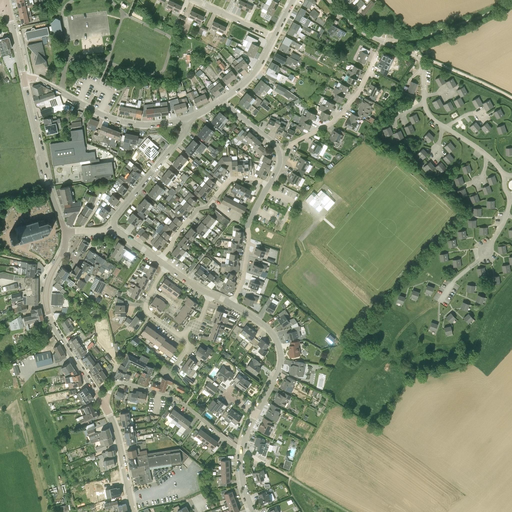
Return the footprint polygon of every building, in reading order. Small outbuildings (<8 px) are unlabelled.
[(169,0),(166,6),(169,8),(172,9),(175,3),(169,0)] [(246,3),(240,0),(239,0),(237,6),(243,9),(246,3)] [(253,6),(254,4),(252,3),(253,0),(251,0),(248,0),(247,3),(246,3),(243,9),(250,12),(253,6)] [(272,0),(269,6),(275,10),(279,3),(272,0)] [(304,0),(302,5),(307,7),(309,8),(311,5),(314,6),(315,5),(315,4),(306,0),(304,0)] [(370,0),(361,12),(365,15),(375,3),(371,0),(370,0)] [(172,9),(179,12),(182,6),(175,3),(172,9)] [(361,7),(357,3),(353,8),(357,12),(361,7)] [(29,5),(18,7),(19,13),(27,11),(27,12),(30,11),(29,8),(33,7),(33,5),(29,5)] [(272,16),(275,10),(269,6),(266,13),(263,18),(269,21),(272,16)] [(304,14),(306,11),(301,8),(298,13),(307,18),(308,17),(304,14)] [(188,17),(187,19),(193,22),(194,20),(195,20),(198,14),(191,11),(188,17)] [(315,19),(317,17),(311,12),(311,11),(309,14),(315,19)] [(298,13),(295,19),(304,24),(307,18),(298,13)] [(198,14),(195,20),(201,23),(204,17),(198,14)] [(34,15),(21,18),(22,24),(28,22),(29,22),(32,21),(32,19),(35,18),(34,15)] [(56,19),(51,24),(53,35),(59,37),(63,34),(61,22),(56,19)] [(327,31),(330,33),(329,35),(332,36),(333,34),(339,38),(340,35),(343,31),(338,29),(338,30),(336,29),(337,28),(335,27),(338,22),(333,19),(330,26),(327,24),(325,29),(327,31)] [(217,30),(220,24),(213,21),(210,27),(217,30)] [(298,29),(300,26),(293,22),(290,28),(300,33),(301,31),(298,29)] [(220,24),(217,30),(223,33),(226,27),(220,24)] [(25,36),(25,38),(27,38),(27,41),(49,36),(47,27),(25,32),(26,33),(25,34),(25,35),(25,36)] [(287,33),(292,36),(294,33),(299,35),(298,36),(302,38),(303,34),(300,33),(290,28),(287,33)] [(284,40),(282,43),(288,46),(290,43),(296,46),(295,49),(298,50),(301,45),(292,40),(285,36),(285,37),(285,38),(284,40),(283,39),(284,40)] [(12,48),(9,38),(7,37),(1,39),(1,38),(0,39),(0,50),(3,52),(6,51),(5,49),(12,48)] [(249,49),(256,52),(259,46),(252,43),(253,40),(249,38),(247,41),(246,40),(245,42),(247,43),(247,44),(251,46),(249,49)] [(42,42),(32,44),(27,45),(35,54),(35,57),(36,59),(35,64),(43,62),(47,67),(46,62),(42,42)] [(279,49),(288,54),(290,51),(288,50),(290,47),(288,46),(282,43),(280,46),(281,46),(280,48),(280,47),(279,49)] [(245,50),(243,53),(253,58),(256,52),(249,49),(246,47),(244,50),(245,50)] [(360,51),(358,55),(356,60),(364,64),(368,58),(367,57),(369,55),(360,51)] [(276,53),(273,59),(282,63),(283,61),(290,65),(292,62),(296,64),(298,61),(285,55),(284,58),(276,53)] [(290,57),(298,61),(299,62),(300,60),(299,59),(300,57),(292,53),(290,57)] [(377,67),(381,69),(379,73),(386,76),(388,71),(387,71),(391,61),(387,59),(388,57),(383,54),(379,63),(377,67)] [(239,63),(243,69),(248,65),(241,57),(239,59),(241,61),(239,63)] [(235,60),(231,64),(239,73),(243,69),(239,63),(238,63),(235,60)] [(223,70),(225,68),(226,67),(222,62),(221,62),(220,61),(218,63),(218,64),(223,70)] [(279,71),(279,70),(280,68),(278,67),(279,66),(271,62),(269,68),(278,73),(279,71)] [(362,70),(354,66),(351,65),(348,70),(347,72),(353,75),(354,73),(361,76),(361,75),(361,74),(362,74),(360,73),(362,70)] [(229,68),(227,70),(225,72),(227,74),(231,80),(236,76),(229,68)] [(275,78),(278,73),(269,68),(268,68),(266,73),(275,78)] [(347,81),(346,82),(354,85),(357,80),(352,78),(353,75),(347,72),(345,75),(346,75),(344,80),(347,81)] [(222,74),(219,76),(226,84),(231,80),(227,74),(224,77),(222,74)] [(435,79),(439,86),(444,83),(440,76),(435,79)] [(451,79),(446,82),(450,89),(455,86),(451,79)] [(215,86),(220,92),(225,88),(218,80),(215,82),(217,84),(215,86)] [(261,80),(257,85),(263,90),(267,93),(271,88),(267,85),(261,80)] [(335,87),(334,90),(340,93),(342,90),(348,94),(348,93),(348,92),(349,92),(347,91),(349,87),(341,84),(338,82),(336,88),(335,87)] [(413,94),(417,84),(411,82),(407,92),(413,94)] [(47,88),(39,84),(32,86),(35,96),(33,97),(35,103),(40,102),(43,101),(53,97),(55,97),(54,92),(49,93),(47,88)] [(366,93),(376,98),(380,90),(376,88),(376,87),(371,84),(366,93)] [(259,95),(261,92),(264,95),(267,93),(263,90),(257,85),(253,90),(259,95)] [(139,98),(138,98),(137,105),(135,116),(141,118),(142,110),(139,110),(141,101),(140,101),(140,99),(141,99),(143,86),(141,86),(139,98)] [(210,86),(208,88),(215,96),(220,92),(215,86),(212,89),(210,86)] [(466,94),(462,87),(457,90),(461,97),(466,94)] [(199,97),(202,103),(208,101),(205,94),(207,93),(205,89),(201,91),(202,95),(199,97)] [(340,93),(334,90),(332,92),(336,94),(333,99),(341,103),(344,98),(339,95),(340,93)] [(243,98),(249,103),(253,98),(247,93),(243,98)] [(192,100),(194,100),(197,106),(202,103),(199,97),(196,98),(194,94),(190,96),(192,100)] [(46,109),(45,109),(40,111),(43,117),(53,113),(51,108),(63,105),(60,96),(56,98),(55,97),(53,97),(43,101),(46,109)] [(130,115),(135,116),(137,105),(138,98),(137,97),(135,105),(132,104),(130,115)] [(178,100),(179,104),(181,111),(187,110),(185,102),(187,102),(186,98),(181,99),(178,100)] [(251,105),(249,103),(243,98),(238,103),(245,108),(247,110),(251,105)] [(367,112),(372,102),(365,98),(364,101),(363,101),(359,109),(360,109),(358,113),(366,117),(368,113),(367,112)] [(463,105),(459,98),(454,101),(457,108),(463,105)] [(472,101),(476,108),(481,105),(477,98),(472,101)] [(160,105),(155,106),(154,99),(152,99),(152,100),(152,101),(153,106),(153,109),(154,116),(161,115),(160,105)] [(443,106),(439,99),(434,102),(437,108),(443,106)] [(488,100),(483,103),(487,110),(492,107),(488,100)] [(181,111),(179,104),(176,105),(174,101),(170,102),(171,107),(173,106),(175,113),(181,111)] [(321,104),(320,107),(326,110),(328,108),(334,111),(334,110),(334,109),(335,109),(333,108),(335,104),(327,101),(324,106),(321,104)] [(444,104),(445,105),(448,111),(453,108),(450,101),(444,104)] [(160,105),(161,115),(168,114),(167,102),(160,103),(160,105)] [(326,110),(320,107),(318,110),(322,111),(319,116),(327,120),(330,115),(325,113),(326,110)] [(316,115),(308,111),(305,109),(301,117),(307,121),(309,118),(315,121),(316,119),(314,118),(316,115)] [(502,116),(499,109),(493,112),(497,119),(502,116)] [(226,117),(220,112),(216,117),(224,124),(228,119),(226,118),(226,117)] [(355,122),(358,116),(352,114),(348,121),(347,120),(344,126),(353,130),(357,123),(355,122)] [(418,122),(415,114),(409,117),(412,124),(418,122)] [(56,116),(44,119),(45,125),(60,122),(69,120),(68,116),(57,119),(56,116)] [(216,129),(220,132),(222,130),(221,130),(225,125),(224,124),(216,117),(211,122),(217,127),(216,129)] [(274,125),(276,126),(279,120),(276,119),(276,120),(270,117),(269,119),(266,127),(271,130),(274,125)] [(300,120),(298,125),(308,131),(311,125),(306,123),(307,121),(301,117),(299,120),(300,120)] [(71,119),(72,123),(68,123),(69,129),(82,126),(81,121),(81,118),(75,119),(71,119)] [(99,122),(94,120),(90,119),(87,128),(91,129),(95,131),(99,122)] [(279,120),(276,126),(278,128),(275,134),(276,134),(277,134),(277,135),(278,133),(282,135),(285,127),(287,123),(279,120)] [(60,122),(45,125),(47,134),(52,133),(58,132),(57,129),(61,128),(60,122)] [(480,128),(475,122),(470,126),(476,132),(480,128)] [(491,129),(486,123),(482,127),(487,133),(491,129)] [(97,140),(102,142),(108,128),(102,125),(99,132),(100,133),(99,135),(100,136),(99,136),(98,136),(97,138),(93,137),(92,141),(95,143),(97,140)] [(210,137),(214,132),(206,125),(201,130),(210,137)] [(413,132),(410,125),(404,127),(408,134),(413,132)] [(502,125),(499,126),(497,127),(499,134),(505,132),(503,127),(502,125)] [(387,137),(393,134),(389,127),(384,129),(387,137)] [(102,142),(109,145),(114,130),(108,128),(102,142)] [(53,166),(90,160),(90,163),(96,162),(94,152),(86,153),(82,129),(71,131),(72,140),(57,143),(50,144),(52,158),(53,166)] [(294,131),(289,129),(285,136),(290,139),(294,131)] [(109,145),(112,146),(111,147),(115,148),(115,147),(117,143),(115,142),(116,139),(118,140),(121,133),(114,130),(109,145)] [(210,137),(201,130),(197,135),(203,140),(206,143),(211,138),(210,137)] [(226,138),(222,134),(217,130),(215,132),(219,136),(224,140),(226,138)] [(329,139),(334,142),(334,144),(334,145),(335,146),(336,147),(337,147),(338,146),(339,145),(340,143),(339,143),(343,136),(334,130),(329,139)] [(242,139),(241,141),(245,144),(246,143),(248,141),(254,134),(253,132),(251,134),(249,131),(247,133),(245,131),(240,137),(242,139)] [(403,138),(400,131),(394,133),(398,140),(403,138)] [(424,137),(429,142),(434,138),(428,132),(424,137)] [(124,141),(123,148),(129,150),(130,142),(132,135),(125,134),(124,141)] [(254,134),(248,141),(246,143),(248,145),(250,143),(252,145),(257,139),(255,137),(256,135),(254,134)] [(130,142),(129,150),(132,150),(132,147),(134,147),(134,146),(134,144),(136,144),(138,136),(132,135),(130,142)] [(155,145),(153,143),(154,143),(153,143),(151,142),(152,141),(151,142),(150,140),(148,138),(139,148),(145,153),(148,148),(150,150),(155,145)] [(253,148),(257,152),(262,147),(260,145),(263,141),(261,140),(260,141),(257,139),(252,145),(254,146),(253,148)] [(189,145),(195,150),(199,145),(193,140),(189,145)] [(318,155),(323,147),(313,142),(308,151),(314,154),(314,152),(318,155)] [(454,149),(449,143),(444,147),(449,153),(454,149)] [(146,154),(144,157),(148,161),(151,158),(151,159),(158,152),(156,150),(158,147),(155,145),(150,150),(148,148),(145,153),(146,154)] [(195,150),(189,145),(185,150),(191,155),(195,150)] [(418,153),(424,159),(428,154),(422,149),(418,153)] [(270,155),(264,152),(262,154),(264,155),(262,160),(270,165),(271,163),(270,162),(271,159),(269,158),(270,155)] [(453,160),(447,154),(443,158),(448,164),(453,160)] [(183,164),(187,159),(181,155),(177,159),(183,164)] [(222,157),(214,167),(215,167),(225,175),(226,173),(225,172),(227,170),(224,167),(225,165),(222,157)] [(229,157),(228,157),(228,165),(231,164),(232,169),(235,169),(235,171),(237,171),(237,163),(237,161),(232,161),(231,157),(229,157)] [(305,162),(306,160),(300,157),(296,166),(305,171),(309,164),(305,162)] [(173,165),(179,169),(183,164),(177,159),(173,165)] [(248,163),(243,163),(243,173),(246,172),(246,171),(252,170),(251,160),(248,160),(248,163)] [(90,165),(87,165),(81,166),(82,168),(82,173),(83,175),(84,183),(112,178),(111,174),(113,174),(114,174),(112,161),(111,161),(109,162),(91,165),(91,164),(90,164),(90,165)] [(259,165),(261,167),(270,171),(271,169),(269,168),(270,165),(264,162),(262,164),(260,163),(259,165)] [(435,168),(429,162),(425,166),(430,172),(435,168)] [(446,169),(441,162),(436,166),(441,172),(446,169)] [(130,174),(136,179),(140,174),(138,173),(140,170),(140,169),(138,168),(134,164),(131,167),(134,169),(131,173),(130,174)] [(467,165),(462,167),(464,174),(470,172),(467,165)] [(209,174),(215,179),(217,176),(219,178),(222,176),(223,177),(225,175),(215,167),(209,174)] [(258,171),(256,170),(255,173),(264,178),(265,179),(266,179),(267,176),(265,175),(267,172),(268,173),(270,171),(261,167),(258,171)] [(175,174),(169,169),(165,174),(173,181),(177,176),(175,174)] [(287,181),(293,184),(294,183),(298,185),(302,178),(292,172),(287,181)] [(136,179),(130,174),(126,179),(121,176),(119,178),(124,182),(126,180),(132,184),(136,179)] [(173,181),(165,174),(161,179),(167,184),(169,186),(173,181)] [(207,176),(204,181),(206,183),(212,188),(216,183),(213,181),(215,179),(209,174),(207,176)] [(493,176),(487,178),(490,185),(495,183),(493,176)] [(460,177),(454,179),(457,186),(462,184),(460,177)] [(120,187),(117,190),(123,195),(128,189),(122,185),(124,182),(119,178),(115,183),(120,187)] [(202,188),(208,192),(212,188),(206,183),(204,182),(202,184),(204,185),(202,187),(202,188)] [(235,183),(231,192),(236,195),(237,192),(241,185),(235,183)] [(159,194),(163,189),(157,184),(153,189),(159,194)] [(199,185),(193,193),(200,198),(202,195),(204,197),(208,192),(202,188),(202,187),(199,185)] [(241,185),(237,192),(243,195),(246,188),(241,185)] [(60,189),(62,195),(64,204),(64,205),(64,208),(64,209),(65,209),(81,207),(80,202),(73,203),(73,202),(75,202),(73,195),(74,195),(73,191),(72,191),(71,186),(69,187),(65,188),(60,189)] [(482,188),(485,195),(490,193),(488,186),(482,188)] [(248,198),(247,201),(249,202),(253,195),(250,194),(252,191),(246,188),(243,195),(248,198)] [(149,194),(154,199),(159,194),(153,189),(149,194)] [(463,189),(458,191),(460,198),(466,196),(463,189)] [(190,192),(184,199),(192,206),(193,206),(197,201),(195,199),(196,197),(190,192)] [(316,194),(315,195),(314,197),(311,194),(305,201),(311,206),(319,213),(331,199),(323,192),(321,194),(319,193),(317,195),(316,194)] [(96,197),(87,194),(85,199),(87,200),(86,205),(84,209),(82,207),(81,208),(79,212),(88,217),(93,209),(92,209),(92,210),(90,208),(93,205),(96,197)] [(107,204),(108,205),(110,203),(114,206),(119,200),(112,194),(110,197),(110,198),(108,201),(105,198),(103,201),(107,204)] [(475,194),(470,196),(472,204),(478,202),(475,194)] [(141,204),(149,211),(153,206),(145,199),(141,204)] [(184,200),(180,204),(182,206),(189,211),(192,206),(184,199),(184,200)] [(99,213),(104,218),(109,212),(103,208),(107,204),(103,201),(99,208),(96,211),(99,213)] [(144,218),(145,216),(149,211),(141,204),(137,209),(140,211),(138,214),(144,218)] [(182,206),(180,204),(178,207),(177,206),(174,210),(176,212),(182,217),(184,215),(185,216),(189,211),(182,206)] [(75,216),(76,212),(78,212),(79,212),(81,208),(81,207),(65,209),(64,211),(63,216),(64,217),(69,216),(66,223),(71,226),(71,225),(75,216)] [(176,216),(172,221),(178,226),(182,221),(180,219),(182,217),(176,212),(173,214),(176,216)] [(208,214),(205,218),(212,224),(216,219),(215,219),(212,217),(210,215),(208,213),(208,214)] [(136,227),(141,220),(133,214),(128,220),(131,222),(132,222),(136,226),(136,227)] [(83,224),(86,219),(80,215),(76,220),(83,224)] [(212,224),(205,218),(202,222),(209,228),(212,224)] [(24,243),(24,242),(26,242),(26,243),(27,242),(27,241),(31,240),(32,241),(33,241),(32,240),(37,239),(38,239),(38,238),(42,237),(42,238),(43,238),(43,237),(44,236),(47,235),(48,235),(49,235),(48,234),(50,234),(50,233),(50,232),(50,230),(50,231),(51,230),(52,228),(53,228),(53,227),(52,227),(51,224),(52,224),(51,223),(50,224),(48,222),(49,221),(48,221),(47,222),(45,223),(45,222),(44,222),(44,220),(45,219),(44,219),(43,220),(39,221),(39,220),(38,221),(38,220),(37,220),(37,221),(33,222),(33,221),(32,222),(32,223),(28,224),(27,223),(26,223),(27,224),(22,226),(22,225),(21,225),(21,226),(17,227),(16,226),(15,227),(16,227),(16,228),(15,228),(15,229),(16,229),(17,231),(17,232),(11,233),(10,233),(9,234),(11,235),(11,236),(12,236),(13,238),(12,238),(12,239),(12,240),(11,242),(13,243),(13,241),(15,240),(16,243),(18,242),(18,239),(19,239),(19,240),(20,240),(20,241),(20,242),(19,242),(19,243),(20,243),(21,243),(21,244),(22,244),(24,243)] [(164,226),(170,231),(172,229),(174,231),(178,226),(172,221),(170,219),(164,226)] [(209,228),(202,222),(198,226),(205,232),(209,228)] [(158,233),(167,240),(171,236),(168,234),(170,231),(164,226),(158,233)] [(198,226),(195,230),(198,233),(198,234),(202,237),(205,232),(198,226)] [(195,237),(198,234),(198,233),(195,230),(191,227),(191,228),(188,232),(195,237)] [(235,236),(245,237),(245,235),(243,235),(244,232),(241,231),(241,228),(234,227),(234,231),(236,231),(235,236)] [(188,232),(184,236),(192,242),(195,237),(188,232)] [(154,238),(163,245),(167,240),(158,233),(154,238)] [(184,236),(181,240),(188,246),(192,242),(184,236)] [(163,245),(154,238),(150,243),(159,250),(163,245)] [(90,243),(84,239),(78,249),(84,253),(90,243)] [(177,244),(178,245),(185,250),(188,246),(181,240),(178,244),(177,244)] [(231,241),(228,241),(228,246),(230,247),(228,247),(228,250),(235,251),(236,248),(238,248),(239,245),(241,245),(241,243),(234,242),(231,241)] [(125,250),(122,248),(124,246),(119,242),(115,248),(116,248),(111,255),(118,260),(125,250)] [(178,245),(175,249),(182,255),(186,251),(185,250),(178,245)] [(254,253),(263,257),(264,254),(267,255),(269,249),(262,247),(261,250),(256,248),(254,253)] [(179,260),(182,255),(175,249),(171,253),(179,260)] [(90,250),(84,261),(91,265),(95,260),(96,261),(99,256),(90,250)] [(230,254),(229,259),(239,260),(239,258),(237,258),(237,254),(235,254),(235,251),(228,250),(227,253),(230,254)] [(99,256),(96,261),(102,264),(105,261),(105,260),(99,256)] [(226,264),(226,267),(232,268),(232,265),(236,266),(236,263),(238,263),(239,260),(229,259),(228,265),(226,264)] [(95,260),(91,265),(87,271),(88,272),(92,275),(95,276),(102,264),(96,261),(95,260)] [(91,265),(84,261),(80,267),(86,271),(87,271),(91,265)] [(17,267),(19,268),(35,270),(36,264),(20,262),(19,263),(18,262),(17,267)] [(260,276),(261,273),(262,271),(265,272),(267,266),(258,263),(257,266),(253,264),(251,270),(255,272),(254,274),(260,276)] [(201,266),(198,264),(193,270),(196,272),(194,274),(197,276),(196,278),(197,279),(204,271),(206,269),(201,265),(201,266)] [(503,273),(511,272),(510,265),(510,264),(502,266),(503,273)] [(79,278),(80,279),(84,281),(84,280),(87,282),(90,276),(87,275),(88,272),(87,271),(86,271),(80,267),(77,265),(74,270),(73,269),(71,273),(79,277),(79,278)] [(149,268),(145,267),(144,269),(154,274),(157,269),(150,265),(149,268)] [(69,286),(71,287),(75,283),(67,277),(69,273),(62,267),(58,273),(58,274),(65,279),(64,280),(66,281),(69,286)] [(209,273),(207,271),(209,269),(207,267),(206,269),(204,271),(197,279),(199,280),(201,279),(203,281),(204,280),(203,280),(208,275),(209,273)] [(26,274),(26,275),(34,276),(35,270),(19,268),(18,273),(26,274)] [(154,274),(144,269),(143,271),(146,273),(145,276),(143,275),(143,276),(149,279),(151,280),(154,274)] [(204,280),(205,282),(207,280),(209,282),(211,280),(213,282),(218,277),(211,271),(210,273),(209,272),(209,273),(208,275),(203,280),(204,280)] [(226,277),(228,279),(228,278),(235,282),(235,281),(236,279),(234,279),(236,276),(228,272),(227,275),(224,273),(223,276),(226,277)] [(57,281),(54,286),(60,291),(62,293),(64,295),(66,292),(63,288),(60,285),(65,279),(58,274),(56,276),(57,277),(55,279),(57,281)] [(138,276),(136,279),(147,284),(149,279),(143,276),(141,278),(138,276)] [(94,290),(99,280),(95,277),(90,288),(94,290)] [(86,283),(83,281),(84,281),(79,278),(75,284),(83,289),(86,283)] [(228,278),(228,279),(226,283),(235,288),(236,286),(234,285),(236,282),(235,281),(235,282),(228,278)] [(144,290),(147,284),(136,279),(135,281),(139,283),(138,286),(136,285),(135,285),(142,289),(144,290)] [(166,279),(159,287),(164,291),(164,292),(171,283),(166,279)] [(103,282),(100,280),(94,291),(98,293),(103,282)] [(251,291),(260,294),(262,288),(264,282),(257,280),(256,283),(250,281),(248,287),(252,288),(251,291)] [(235,288),(226,283),(226,284),(224,282),(221,287),(220,290),(227,294),(228,291),(230,292),(232,289),(234,290),(235,288)] [(170,295),(176,286),(171,283),(164,292),(165,291),(166,292),(170,295)] [(130,286),(129,289),(139,294),(142,289),(135,285),(134,288),(130,286)] [(427,285),(425,292),(431,294),(433,288),(427,285)] [(62,308),(68,309),(70,302),(67,300),(64,298),(62,298),(62,293),(60,291),(54,286),(52,286),(52,287),(52,290),(51,304),(56,304),(59,305),(59,308),(62,308)] [(175,299),(182,290),(176,286),(170,295),(175,299)] [(137,299),(139,294),(129,289),(128,291),(132,293),(130,296),(137,299)] [(419,293),(413,290),(411,297),(417,299),(419,293)] [(31,296),(26,296),(26,304),(27,304),(33,305),(38,305),(38,293),(33,294),(31,294),(31,296)] [(403,304),(405,298),(398,295),(396,302),(403,304)] [(484,298),(478,295),(476,301),(482,304),(484,298)] [(26,304),(26,296),(23,296),(23,301),(17,302),(16,305),(12,305),(13,309),(23,304),(26,304)] [(256,304),(258,298),(251,296),(250,299),(245,297),(243,302),(252,306),(253,303),(256,304)] [(266,311),(272,314),(277,305),(271,302),(273,298),(270,296),(265,304),(269,306),(266,311)] [(149,305),(155,309),(161,300),(156,297),(149,305)] [(185,303),(193,309),(197,304),(188,297),(185,303)] [(123,301),(117,298),(117,305),(115,305),(115,317),(121,317),(121,316),(125,316),(125,311),(125,305),(123,305),(123,301)] [(161,300),(155,309),(160,313),(167,304),(161,301),(162,300),(161,300)] [(469,304),(463,302),(460,308),(466,311),(469,304)] [(185,303),(184,303),(185,304),(183,307),(182,308),(182,309),(191,315),(195,310),(193,309),(185,303)] [(27,308),(27,304),(26,304),(23,304),(13,309),(15,316),(27,311),(27,308)] [(40,308),(30,310),(31,315),(24,317),(24,318),(42,313),(41,308),(40,308)] [(54,315),(53,315),(56,320),(61,317),(62,315),(64,315),(66,313),(68,309),(62,308),(62,313),(60,313),(55,313),(55,314),(54,314),(54,315)] [(182,309),(181,309),(182,309),(178,314),(187,321),(191,315),(182,309)] [(287,313),(285,309),(278,314),(280,317),(278,319),(283,327),(286,325),(287,327),(300,322),(299,321),(296,323),(294,319),(288,321),(285,317),(288,315),(287,313)] [(228,321),(229,318),(222,316),(223,312),(216,310),(214,316),(228,321)] [(25,324),(28,323),(39,320),(43,319),(42,313),(24,318),(25,324)] [(451,313),(446,318),(450,323),(455,318),(451,313)] [(178,314),(174,320),(183,326),(187,321),(178,314)] [(473,319),(468,314),(463,318),(468,323),(473,319)] [(21,315),(9,322),(11,330),(26,327),(26,326),(25,324),(24,318),(22,318),(21,315)] [(130,324),(137,329),(143,321),(136,316),(132,321),(130,320),(127,318),(123,323),(127,326),(129,323),(130,324)] [(228,321),(214,316),(212,322),(214,322),(221,325),(219,324),(220,321),(224,322),(227,323),(228,321)] [(73,322),(69,318),(65,320),(61,323),(64,328),(65,328),(65,329),(67,333),(72,330),(73,329),(70,324),(73,322)] [(103,328),(106,344),(113,343),(108,318),(95,321),(97,329),(103,328)] [(221,325),(214,322),(212,328),(223,332),(224,329),(220,328),(221,325)] [(437,325),(431,322),(429,329),(435,331),(437,325)] [(158,331),(158,332),(157,333),(149,327),(149,325),(148,324),(138,337),(140,339),(143,335),(151,341),(148,344),(152,347),(155,344),(159,347),(156,351),(158,353),(160,350),(168,355),(166,359),(168,360),(177,347),(175,346),(174,347),(174,346),(166,341),(167,340),(161,335),(162,334),(158,331)] [(240,327),(236,325),(232,331),(239,336),(241,333),(245,337),(251,329),(246,325),(245,325),(246,326),(245,326),(244,328),(243,328),(242,329),(240,328),(240,327)] [(288,340),(298,337),(297,334),(300,333),(299,331),(301,330),(300,326),(291,328),(292,332),(287,333),(288,340)] [(451,326),(444,328),(445,335),(452,333),(451,326)] [(223,332),(212,328),(210,334),(217,336),(218,333),(222,334),(223,332)] [(251,329),(245,337),(250,341),(249,342),(253,344),(256,339),(256,340),(253,337),(256,333),(257,334),(257,333),(251,329)] [(218,343),(219,343),(220,341),(216,339),(217,336),(210,334),(208,339),(210,340),(218,343)] [(335,339),(330,334),(325,339),(331,344),(335,339)] [(77,347),(82,344),(77,336),(68,341),(73,349),(77,347)] [(130,342),(133,344),(136,346),(140,340),(138,338),(136,337),(132,339),(130,342)] [(259,346),(261,347),(258,352),(264,356),(267,352),(265,350),(269,345),(266,343),(266,342),(261,339),(259,342),(256,340),(257,340),(256,339),(253,344),(258,348),(259,346)] [(299,345),(299,341),(291,342),(291,346),(289,346),(290,352),(289,352),(290,357),(298,356),(297,345),(299,345)] [(55,353),(53,353),(56,363),(61,362),(59,357),(60,356),(64,354),(60,344),(59,344),(53,347),(56,351),(55,351),(55,353)] [(74,351),(76,354),(85,348),(82,344),(77,347),(73,349),(74,351)] [(195,357),(200,361),(202,358),(205,360),(212,350),(208,347),(205,350),(200,347),(195,353),(197,354),(195,357)] [(83,356),(84,355),(83,354),(86,351),(85,348),(76,354),(79,358),(83,356)] [(52,363),(50,352),(35,355),(38,367),(52,363)] [(86,366),(88,368),(97,362),(96,362),(90,353),(82,360),(84,363),(85,363),(87,365),(86,366)] [(121,364),(128,368),(130,363),(144,370),(149,359),(142,355),(139,361),(128,355),(124,362),(123,361),(121,364)] [(199,366),(198,366),(201,361),(200,361),(195,357),(193,360),(190,357),(185,364),(195,371),(199,366)] [(254,358),(246,368),(256,375),(257,374),(256,373),(258,371),(258,372),(261,369),(256,365),(258,362),(254,358)] [(65,374),(70,371),(74,369),(73,367),(72,365),(71,365),(70,363),(70,362),(66,365),(61,368),(65,374)] [(94,375),(101,370),(102,369),(97,362),(88,368),(88,369),(92,366),(94,369),(92,371),(90,371),(92,374),(92,375),(94,374),(94,375)] [(296,362),(296,365),(293,367),(291,366),(290,367),(290,370),(290,371),(290,374),(300,376),(302,376),(303,371),(302,371),(302,367),(304,367),(305,363),(296,362)] [(118,369),(125,373),(128,368),(121,364),(120,365),(120,366),(118,369)] [(184,377),(192,383),(194,381),(191,378),(196,371),(195,371),(185,364),(181,369),(185,372),(184,373),(186,375),(184,377)] [(142,372),(141,375),(149,378),(153,368),(146,366),(144,372),(142,372)] [(223,366),(216,375),(223,380),(226,379),(227,378),(227,379),(227,378),(230,380),(234,375),(223,366)] [(125,373),(118,369),(115,376),(122,380),(123,377),(129,380),(131,376),(125,373)] [(106,377),(101,370),(94,375),(93,375),(98,382),(106,377)] [(79,374),(65,378),(66,383),(68,383),(71,382),(72,382),(72,383),(75,383),(75,381),(81,379),(79,374)] [(237,383),(236,385),(244,391),(247,387),(247,386),(248,384),(248,382),(246,381),(246,380),(238,374),(233,380),(237,383)] [(149,378),(141,375),(138,383),(146,386),(149,378)] [(209,382),(203,388),(212,395),(218,388),(212,384),(213,381),(207,376),(205,379),(209,382)] [(280,387),(288,391),(291,387),(292,387),(296,380),(288,376),(286,380),(285,379),(280,387)] [(167,383),(171,385),(172,382),(163,378),(160,386),(150,382),(150,384),(152,385),(151,388),(164,392),(167,383)] [(69,388),(82,385),(81,379),(75,381),(75,383),(72,383),(72,382),(71,382),(68,383),(66,383),(66,384),(68,383),(69,388)] [(86,387),(79,392),(77,393),(76,393),(75,389),(69,390),(71,395),(72,394),(75,397),(79,397),(79,398),(81,398),(90,393),(86,387)] [(115,397),(120,399),(123,401),(125,395),(123,394),(123,393),(117,391),(116,394),(115,397)] [(137,402),(138,401),(137,401),(139,393),(138,393),(138,391),(136,391),(136,394),(132,393),(130,401),(137,402)] [(137,401),(138,401),(144,402),(144,401),(147,401),(147,399),(144,399),(146,394),(141,393),(142,392),(138,391),(138,393),(139,393),(137,401)] [(274,401),(284,407),(288,399),(290,399),(291,396),(284,392),(283,396),(277,393),(275,397),(276,397),(274,401)] [(81,398),(79,398),(83,404),(86,403),(93,398),(90,393),(81,398)] [(223,409),(224,409),(226,406),(227,406),(219,400),(217,403),(213,400),(207,408),(215,413),(217,411),(219,413),(223,409)] [(91,404),(87,406),(86,406),(83,408),(80,409),(83,414),(90,414),(95,411),(91,404)] [(277,411),(279,408),(272,404),(271,404),(272,405),(271,407),(270,407),(269,408),(269,409),(270,409),(269,411),(268,411),(265,415),(277,421),(279,416),(278,415),(280,412),(277,411)] [(165,419),(166,417),(167,418),(168,421),(170,422),(173,418),(178,412),(173,409),(170,413),(166,410),(161,416),(162,417),(164,418),(165,419)] [(231,421),(237,413),(231,409),(228,413),(225,411),(221,416),(225,418),(226,417),(231,421)] [(90,414),(83,414),(83,415),(82,415),(78,417),(82,426),(89,423),(88,421),(94,418),(95,419),(99,416),(96,411),(95,411),(90,414)] [(175,425),(178,422),(182,416),(178,412),(173,418),(170,422),(171,423),(173,423),(175,425)] [(235,424),(233,426),(236,428),(238,425),(237,423),(241,417),(242,418),(242,417),(237,413),(231,421),(235,424)] [(182,425),(187,419),(182,416),(178,422),(182,425)] [(270,425),(272,421),(264,418),(265,419),(264,421),(263,421),(258,429),(269,435),(271,431),(270,430),(272,426),(270,425)] [(192,429),(188,426),(191,422),(187,419),(182,425),(178,431),(179,432),(180,432),(181,432),(182,433),(182,434),(183,433),(186,436),(192,429)] [(88,435),(91,443),(99,441),(111,436),(112,436),(109,428),(109,427),(104,429),(101,430),(101,432),(99,433),(95,432),(94,429),(90,430),(87,431),(88,435)] [(198,432),(196,430),(192,435),(194,437),(196,436),(200,439),(205,432),(200,429),(198,432)] [(202,445),(209,436),(205,432),(200,439),(202,441),(200,443),(202,445)] [(101,446),(96,448),(97,452),(107,448),(105,446),(113,442),(111,436),(99,441),(101,446)] [(126,444),(136,443),(137,443),(137,442),(136,436),(125,438),(126,438),(127,444),(126,444)] [(209,445),(213,439),(209,436),(202,445),(204,446),(206,444),(209,445)] [(274,452),(267,450),(268,448),(264,447),(265,444),(263,444),(264,439),(256,437),(255,443),(256,443),(254,450),(257,451),(257,452),(262,453),(261,455),(265,456),(266,456),(266,458),(272,460),(274,452)] [(218,442),(213,439),(209,445),(213,449),(212,450),(215,452),(218,447),(216,445),(218,442)] [(268,450),(276,452),(278,446),(270,444),(268,450)] [(146,453),(147,453),(147,450),(140,452),(139,448),(127,450),(129,457),(146,453)] [(179,449),(147,453),(146,453),(146,454),(147,458),(145,458),(146,464),(130,467),(131,470),(133,478),(135,477),(137,484),(140,483),(140,484),(146,482),(144,474),(146,474),(144,467),(147,466),(181,460),(183,462),(188,455),(180,448),(179,449)] [(106,456),(108,456),(116,454),(115,449),(107,451),(105,451),(105,452),(101,453),(102,454),(94,458),(95,461),(103,457),(106,456)] [(146,453),(129,457),(129,461),(129,462),(130,467),(146,464),(145,458),(147,458),(146,454),(146,453)] [(221,466),(229,465),(229,460),(225,460),(225,457),(219,457),(219,461),(221,461),(221,466)] [(109,469),(108,467),(115,466),(115,465),(115,462),(114,463),(113,458),(108,459),(106,460),(103,461),(105,470),(109,469)] [(255,482),(263,479),(264,480),(268,479),(266,474),(264,474),(263,470),(254,473),(255,475),(253,475),(255,482)] [(226,482),(230,482),(230,476),(221,477),(222,482),(220,482),(220,486),(227,485),(226,482)] [(101,487),(93,488),(95,498),(102,497),(101,487)] [(116,487),(110,489),(110,490),(108,490),(110,499),(112,499),(111,497),(121,495),(120,494),(121,494),(121,492),(120,492),(119,488),(117,488),(116,487)] [(226,499),(234,496),(232,491),(228,492),(227,489),(221,491),(222,494),(224,494),(226,499)] [(259,501),(261,506),(271,504),(268,496),(267,496),(266,493),(258,496),(260,501),(259,501)] [(225,505),(235,501),(234,496),(226,499),(227,502),(224,503),(225,505)] [(126,504),(118,505),(117,501),(112,502),(104,504),(105,508),(114,506),(114,509),(115,509),(115,511),(118,511),(120,511),(127,511),(126,504)]
